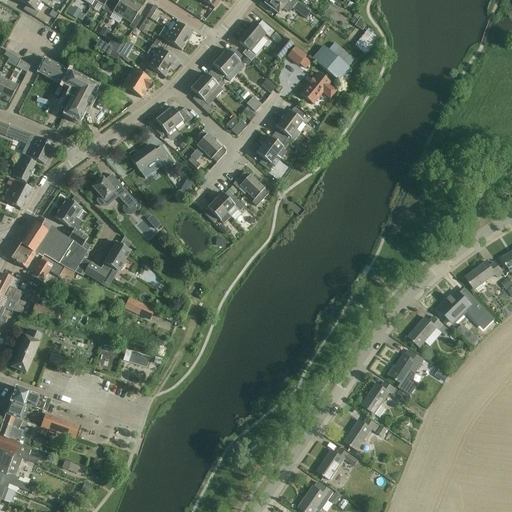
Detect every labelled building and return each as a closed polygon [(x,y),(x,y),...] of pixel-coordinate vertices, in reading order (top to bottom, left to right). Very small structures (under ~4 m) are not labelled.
[(25,6),(22,11),(35,18),(38,13),(35,12),(41,3),(36,0),(18,0),(18,1),(25,6)] [(101,10),(106,13),(113,1),(112,0),(94,0),(94,1),(103,7),(101,10)] [(121,19),(132,2),(128,0),(119,0),(118,3),(113,1),(106,13),(111,16),(112,13),(121,19)] [(202,0),(214,9),(220,0),(202,0)] [(266,0),(263,5),(270,10),(277,15),(281,8),(289,14),(292,9),(306,19),(310,13),(293,1),(292,0),(266,0)] [(141,8),(132,2),(121,19),(130,24),(128,27),(133,30),(141,18),(136,15),(141,8)] [(153,15),(157,9),(153,6),(146,17),(156,23),(159,19),(153,15)] [(53,10),(50,16),(55,19),(59,14),(53,10)] [(358,22),(355,26),(362,31),(365,27),(360,19),(358,22)] [(238,43),(246,50),(243,54),(252,61),(255,57),(250,53),(265,35),(268,38),(273,32),(261,22),(256,27),(253,25),(238,43)] [(158,36),(155,41),(159,44),(161,39),(164,41),(172,46),(181,52),(192,34),(175,23),(170,31),(164,28),(159,37),(158,36)] [(368,29),(354,46),(366,56),(378,42),(373,34),(373,33),(368,29)] [(281,59),(286,53),(293,45),(285,38),(273,53),(281,59)] [(107,46),(99,41),(94,47),(108,56),(111,51),(112,49),(107,46)] [(116,45),(110,41),(107,46),(112,49),(116,45)] [(124,45),(118,41),(116,45),(112,49),(111,51),(117,55),(124,45)] [(323,46),(312,60),(340,83),(352,70),(348,67),(354,60),(334,44),(328,51),(323,46)] [(149,66),(145,72),(149,75),(152,70),(164,78),(175,61),(167,55),(159,50),(156,48),(152,46),(146,55),(150,57),(145,64),(149,66)] [(238,60),(241,57),(239,55),(232,48),(228,52),(226,51),(225,51),(226,51),(219,59),(232,70),(237,75),(243,69),(244,67),(244,65),(238,60)] [(311,63),(304,58),(306,57),(294,48),(287,57),(298,66),(299,64),(306,70),(311,63)] [(210,72),(224,85),(225,85),(220,80),(223,77),(225,79),(226,78),(225,78),(232,70),(219,59),(212,66),(214,68),(210,72)] [(19,61),(15,68),(23,72),(27,65),(23,63),(19,61)] [(96,88),(56,66),(45,61),(38,72),(70,89),(61,106),(67,109),(64,116),(78,123),(96,88)] [(152,83),(144,78),(119,62),(119,63),(120,63),(115,71),(127,78),(122,87),(141,99),(146,91),(147,91),(152,83)] [(293,63),(287,66),(293,79),(299,75),(293,63)] [(87,67),(84,74),(98,81),(101,75),(87,67)] [(204,75),(197,82),(215,99),(216,99),(215,98),(222,92),(222,91),(220,90),(224,85),(210,72),(206,76),(204,74),(203,75),(204,75)] [(300,95),(312,105),(322,93),(329,99),(336,91),(329,85),(330,84),(318,73),(312,80),(309,83),(309,84),(300,95)] [(0,97),(8,81),(0,77),(0,97)] [(0,99),(8,104),(16,89),(18,86),(8,81),(0,97),(0,99)] [(215,99),(197,82),(190,90),(190,89),(189,90),(196,96),(192,100),(208,115),(212,110),(208,107),(215,99)] [(246,105),(248,107),(254,113),(261,106),(253,98),(246,105)] [(183,122),(185,125),(191,120),(181,111),(176,115),(171,108),(170,109),(171,109),(163,115),(179,135),(180,134),(178,132),(185,126),(182,123),(183,122)] [(296,131),(296,130),(302,123),(300,121),(304,116),(293,108),(290,113),(288,111),(287,112),(288,112),(282,120),(296,131)] [(152,127),(158,135),(160,137),(165,134),(166,136),(167,135),(168,137),(167,138),(170,142),(179,135),(163,115),(155,121),(156,123),(152,127)] [(284,142),(287,144),(290,139),(294,142),(300,133),(296,130),(296,131),(282,120),(276,128),(275,128),(277,130),(274,134),(284,142)] [(240,121),(231,131),(238,137),(247,127),(240,121)] [(22,154),(34,160),(43,165),(53,146),(32,135),(31,137),(0,125),(0,135),(5,138),(5,136),(27,144),(22,154)] [(201,132),(192,141),(197,145),(195,147),(196,147),(203,154),(214,142),(207,136),(207,135),(206,136),(201,132)] [(284,150),(283,149),(281,147),(284,142),(274,134),(270,139),(268,138),(262,146),(276,157),(277,156),(281,159),(285,154),(285,152),(285,151),(284,150)] [(210,160),(211,159),(216,164),(225,154),(220,150),(222,149),(221,148),(221,149),(214,142),(203,154),(210,160)] [(149,146),(130,160),(139,172),(144,180),(151,175),(146,167),(158,158),(166,170),(172,165),(160,148),(154,152),(149,146)] [(276,157),(262,146),(256,154),(255,154),(262,159),(259,164),(269,172),(273,167),(270,165),(271,165),(270,165),(276,157)] [(11,176),(16,179),(25,183),(35,164),(25,159),(20,157),(11,176)] [(191,158),(187,162),(196,170),(200,166),(191,158)] [(232,185),(237,189),(239,187),(247,194),(257,183),(250,176),(250,175),(249,177),(244,172),(232,185)] [(92,188),(98,195),(97,197),(96,202),(101,207),(106,208),(118,198),(128,209),(135,203),(118,182),(111,175),(104,181),(102,179),(92,188)] [(3,201),(20,210),(31,189),(10,178),(6,185),(10,187),(3,201)] [(254,201),(251,203),(256,208),(268,195),(264,191),(265,189),(264,189),(257,183),(247,194),(254,201)] [(232,187),(227,192),(232,196),(236,192),(232,187)] [(221,195),(214,202),(227,214),(230,218),(238,210),(239,211),(243,207),(237,201),(232,196),(227,192),(223,196),(221,194),(221,195)] [(74,196),(70,202),(76,206),(79,202),(74,196)] [(68,238),(82,247),(81,248),(87,252),(90,247),(84,243),(87,239),(79,233),(81,230),(76,227),(80,222),(74,218),(80,209),(76,206),(70,202),(66,200),(54,218),(68,228),(69,226),(74,229),(68,238)] [(218,220),(220,222),(223,225),(230,218),(227,214),(214,202),(207,209),(206,209),(208,211),(204,215),(213,224),(218,220)] [(33,223),(10,260),(26,270),(34,257),(36,258),(38,256),(42,258),(42,259),(44,257),(64,269),(69,271),(74,273),(83,260),(87,253),(87,252),(81,248),(69,239),(55,231),(56,230),(50,226),(50,227),(39,219),(35,225),(34,224),(33,223)] [(83,260),(74,273),(82,277),(84,274),(101,285),(111,268),(117,272),(130,252),(115,243),(103,263),(104,264),(101,270),(90,264),(83,260)] [(510,272),(511,272),(511,274),(511,252),(502,259),(510,272)] [(42,283),(47,274),(49,272),(59,278),(64,269),(44,257),(42,259),(42,258),(31,276),(42,283)] [(465,278),(471,286),(475,291),(496,275),(498,278),(503,274),(494,263),(490,267),(486,262),(465,278)] [(59,278),(58,278),(63,281),(69,271),(64,269),(59,278)] [(2,275),(0,278),(0,297),(8,301),(13,303),(15,304),(14,312),(20,315),(26,304),(19,300),(22,293),(16,290),(20,282),(4,274),(2,275)] [(458,293),(439,311),(446,318),(450,322),(453,325),(466,312),(478,324),(485,317),(490,323),(494,319),(468,292),(467,293),(462,297),(458,293)] [(0,297),(0,307),(4,310),(6,308),(14,312),(15,304),(13,303),(8,301),(0,297)] [(134,302),(129,312),(149,321),(154,311),(134,302)] [(53,322),(56,309),(34,304),(31,317),(53,322)] [(9,317),(6,324),(18,329),(21,322),(9,317)] [(420,348),(425,343),(430,347),(442,334),(445,336),(449,332),(444,327),(434,318),(430,322),(426,318),(408,338),(420,348)] [(465,320),(462,325),(469,329),(472,324),(465,320)] [(0,352),(3,346),(0,345),(0,334),(0,329),(10,333),(12,327),(5,324),(0,322),(0,352)] [(463,326),(457,331),(473,346),(478,341),(463,326)] [(41,336),(32,332),(28,330),(24,338),(10,368),(25,374),(39,344),(38,343),(41,336)] [(396,386),(404,391),(411,396),(417,387),(416,382),(412,380),(424,361),(409,351),(405,356),(404,355),(390,377),(398,382),(396,386)] [(132,353),(128,363),(146,369),(149,359),(132,353)] [(60,366),(62,362),(63,359),(50,355),(48,362),(60,366)] [(155,357),(153,363),(160,365),(162,359),(155,357)] [(396,391),(388,385),(385,383),(382,388),(377,385),(362,407),(375,415),(379,418),(385,410),(381,407),(389,394),(393,396),(396,391)] [(46,399),(15,388),(10,400),(9,403),(23,408),(24,405),(25,406),(42,412),(46,399)] [(9,403),(4,416),(20,421),(22,422),(27,409),(25,408),(24,407),(25,406),(24,405),(23,408),(9,403)] [(46,431),(51,418),(45,415),(40,428),(46,431)] [(40,428),(35,426),(26,423),(20,421),(4,416),(1,425),(16,430),(16,429),(23,432),(24,429),(45,436),(47,431),(46,431),(40,428)] [(51,418),(46,431),(47,431),(75,441),(80,428),(51,418)] [(379,428),(370,422),(367,420),(364,425),(358,422),(344,443),(358,452),(372,431),(375,433),(379,428)] [(394,432),(397,425),(391,422),(387,428),(394,432)] [(1,425),(0,428),(0,437),(18,444),(23,432),(16,429),(16,430),(1,425)] [(0,451),(21,460),(36,465),(38,460),(28,456),(31,449),(18,444),(0,437),(0,451)] [(115,451),(105,448),(102,454),(113,457),(115,451)] [(344,460),(347,462),(354,467),(358,462),(340,450),(336,455),(331,451),(317,473),(330,482),(344,460)] [(21,460),(0,451),(0,474),(14,480),(14,479),(20,464),(21,460)] [(92,469),(100,471),(103,461),(95,459),(92,469)] [(394,473),(386,475),(387,483),(396,481),(394,473)] [(0,474),(0,487),(7,490),(8,485),(31,494),(34,487),(14,479),(14,480),(0,474)] [(320,511),(321,511),(333,494),(318,484),(315,489),(313,488),(299,509),(303,511),(320,511)]
